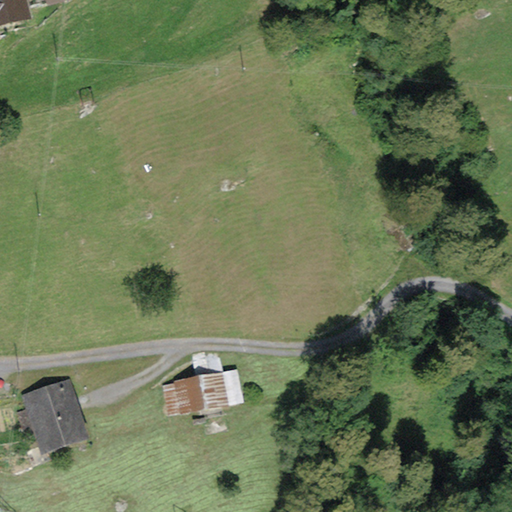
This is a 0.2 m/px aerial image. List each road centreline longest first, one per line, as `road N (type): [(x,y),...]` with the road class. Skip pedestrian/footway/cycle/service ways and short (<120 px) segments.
road 1 (residential): [(0,367),(143,347),(326,347),(423,284),(469,292),(511,317)]
road 2 (track): [(188,0),(134,59),(182,49),(259,13)]
road 3 (track): [(134,59),(0,96)]
